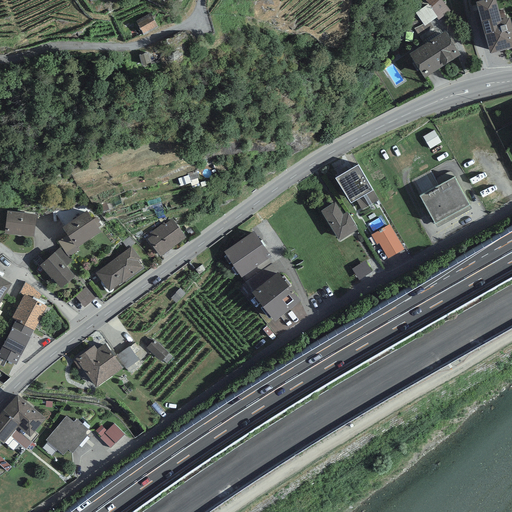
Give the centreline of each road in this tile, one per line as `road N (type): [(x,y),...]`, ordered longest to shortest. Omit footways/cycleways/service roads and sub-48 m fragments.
road 1 (tertiary): [(0,402),(54,351),(290,178),(374,127),(511,79)]
road 2 (residential): [(36,511),(315,322),(511,208)]
road 3 (motorway): [(511,253),(279,389),(97,511)]
road 4 (motorway): [(168,511),(288,431),(511,301)]
road 5 (track): [(511,323),(221,511)]
road 6 (unclassified): [(0,60),(131,45),(195,17),(200,0)]
